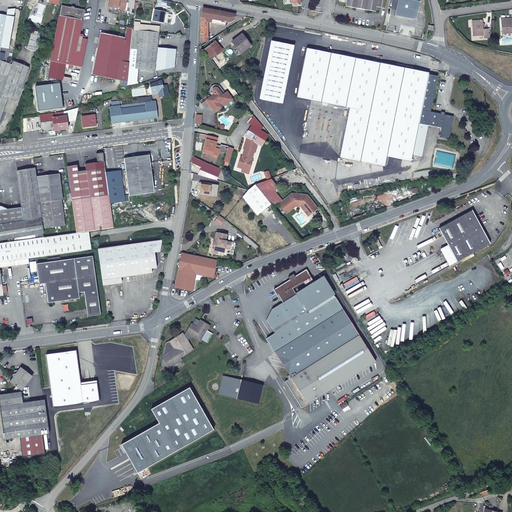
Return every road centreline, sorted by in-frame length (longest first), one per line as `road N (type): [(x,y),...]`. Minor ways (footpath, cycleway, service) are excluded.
road 1 (residential): [(158,323),(236,274),(480,178)]
road 2 (primary): [(437,52),(198,0)]
road 3 (residential): [(40,509),(141,391),(158,323)]
road 4 (residential): [(158,323),(188,131)]
road 5 (residential): [(0,153),(188,131)]
road 6 (residential): [(0,347),(158,323)]
road 7 (residential): [(188,131),(198,0)]
